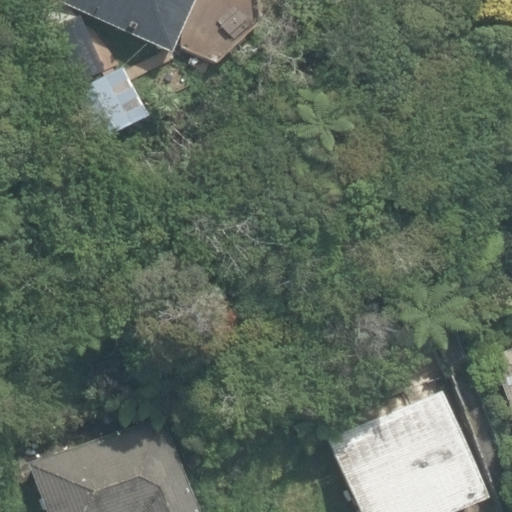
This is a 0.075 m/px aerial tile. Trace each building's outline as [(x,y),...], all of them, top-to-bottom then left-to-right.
[(57,0),(57,2),(166,53),(190,0),(57,0)] [(47,29),(60,56),(82,45),(69,18),(47,29)] [(162,127),(132,68),(72,99),(102,158),(162,127)] [(476,321),(486,352),(511,343),(511,337),(504,312),(476,321)] [(511,347),(487,357),(511,426),(511,347)] [(320,439),(351,511),(452,511),(481,500),(434,391),(320,439)] [(190,511),(157,417),(25,464),(42,511),(190,511)]
